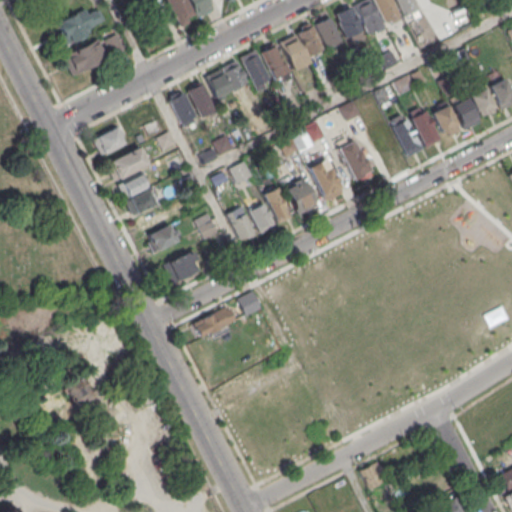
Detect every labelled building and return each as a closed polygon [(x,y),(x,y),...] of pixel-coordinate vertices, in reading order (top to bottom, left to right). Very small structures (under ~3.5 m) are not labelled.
[(162,0),(176,25),(192,17),(183,0),(162,0)] [(185,0),(194,17),(210,8),(205,0),(185,0)] [(365,32),(352,5),(362,0),(367,0),(380,25),(365,32)] [(382,21),(371,0),(390,0),(397,14),(382,21)] [(401,13),(394,0),(412,0),(416,6),(401,13)] [(64,43),(53,21),(81,8),(84,13),(97,7),(105,23),(64,43)] [(344,37),(333,15),(349,7),(359,29),(344,37)] [(324,46),(313,25),(329,17),(340,39),(324,46)] [(305,56),(294,34),(310,26),(321,48),(305,56)] [(107,52),(100,40),(113,33),(120,45),(107,52)] [(290,69),(277,42),(292,35),(305,62),(290,69)] [(69,74),(60,56),(92,39),(102,57),(69,74)] [(271,77),(257,50),(272,43),(286,70),(271,77)] [(447,54),(462,47),(470,63),(455,70),(447,54)] [(252,85),(238,58),(253,51),(267,78),(252,85)] [(383,68),(377,58),(389,51),(394,62),(383,68)] [(232,88),(220,67),(235,59),(246,81),(232,88)] [(213,97),(202,76),(218,68),(229,89),(213,97)] [(414,85),(408,73),(417,69),(423,80),(414,85)] [(396,93),(391,82),(405,74),(411,85),(396,93)] [(511,98),(497,106),(487,86),(503,78),(511,96),(511,98)] [(198,116),(185,89),(199,82),(212,108),(198,116)] [(377,103),(371,92),(381,87),(386,98),(377,103)] [(477,116),(466,96),(483,88),(493,108),(477,116)] [(181,126),(167,100),(182,93),(195,119),(181,126)] [(458,124),(448,104),(464,96),(474,116),(458,124)] [(344,119),(338,108),(351,101),(357,112),(344,119)] [(359,110),(369,131),(381,125),(371,104),(359,110)] [(438,133),(428,113),(444,104),(454,125),(438,133)] [(422,145),(408,117),(422,109),(437,138),(422,145)] [(404,154),(389,124),(403,117),(418,146),(404,154)] [(310,141),(303,127),(316,120),(323,134),(310,141)] [(98,154),(91,139),(114,127),(121,142),(98,154)] [(161,149),(154,137),(167,130),(174,142),(161,149)] [(217,154),(210,142),(224,135),(230,147),(217,154)] [(282,156),(274,142),(287,135),(295,149),(282,156)] [(351,178),(335,147),(351,139),(367,169),(351,178)] [(112,180),(103,163),(136,146),(145,163),(112,180)] [(203,163),(198,154),(210,148),(215,157),(203,163)] [(323,200),(306,167),(324,158),(341,190),(323,200)] [(236,182),(228,168),(241,161),(249,175),(236,182)] [(213,185),(209,177),(221,171),(225,179),(213,185)] [(121,197),(115,184),(136,173),(143,186),(121,197)] [(295,213),(282,188),(300,179),(313,204),(295,213)] [(275,223),(260,193),(274,186),(289,216),(275,223)] [(425,215),(448,266),(510,237),(487,187),(425,215)] [(130,213),(123,200),(144,190),(151,203),(130,213)] [(257,232),(245,208),(259,201),(272,225),(257,232)] [(144,231),(136,216),(160,204),(167,218),(144,231)] [(237,239),(224,214),(238,206),(251,231),(237,239)] [(202,238),(195,226),(209,218),(216,230),(202,238)] [(151,250),(144,236),(167,224),(174,239),(151,250)] [(354,390),(464,340),(420,243),(378,263),(399,309),(370,322),(342,261),(304,278),(354,390)] [(169,281),(161,264),(185,252),(194,269),(169,281)] [(197,336),(191,323),(225,306),(231,318),(197,336)] [(316,339),(298,306),(279,316),(296,349),(316,339)] [(62,387),(79,378),(86,391),(89,390),(91,393),(88,395),(90,398),(73,407),(62,387)] [(356,469),(367,491),(384,482),(373,461),(356,469)] [(511,484),(504,489),(496,475),(511,466),(511,484)] [(511,509),(510,510),(502,496),(511,490),(511,509)] [(432,511),(430,508),(449,498),(456,511),(432,511)]
